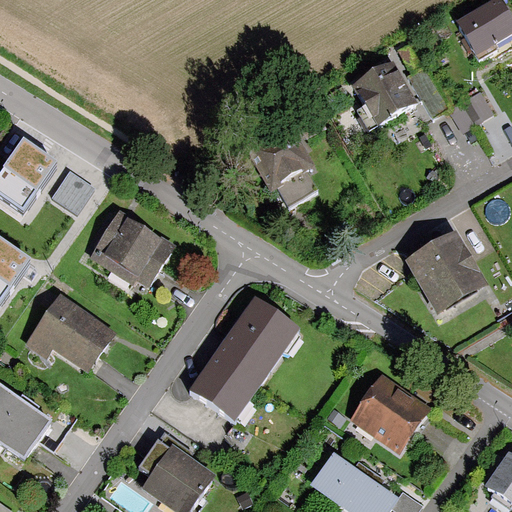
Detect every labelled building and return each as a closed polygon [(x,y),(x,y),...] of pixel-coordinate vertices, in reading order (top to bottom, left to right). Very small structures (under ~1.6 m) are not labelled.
[(511,33),(490,0),(462,0),(446,11),(478,60),(511,38),(511,33)] [(383,64),(350,86),(374,122),(384,115),(389,123),(413,107),(383,64)] [(466,135),(498,119),(488,97),(455,113),(466,135)] [(290,131),(253,151),(275,191),(312,171),(290,131)] [(16,158),(0,183),(0,204),(47,234),(73,193),(16,158)] [(120,224),(99,259),(150,289),(171,253),(120,224)] [(0,235),(0,306),(32,257),(0,235)] [(451,241),(402,273),(443,329),(491,298),(451,241)] [(61,304),(31,346),(48,358),(56,347),(89,371),(112,339),(61,304)] [(256,308),(194,395),(236,425),(298,338),(256,308)] [(383,385),(356,425),(399,454),(426,415),(383,385)] [(0,396),(0,445),(24,462),(47,428),(0,396)] [(174,454),(147,491),(176,511),(189,511),(212,481),(174,454)] [(511,511),(511,468),(494,455),(467,493),(495,511),(511,511)] [(335,462),(314,492),(343,511),(390,511),(396,504),(335,462)]
